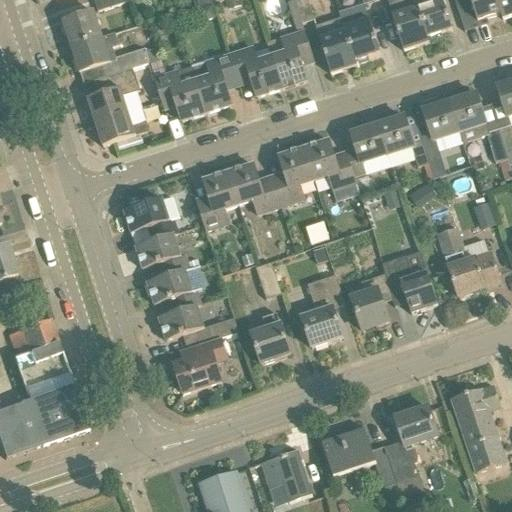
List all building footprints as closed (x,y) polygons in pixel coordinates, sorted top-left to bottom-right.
[(99,14),(130,3),(129,0),(100,0),(95,2),(99,14)] [(215,0),(196,0),(200,9),(217,4),(215,0)] [(240,0),(233,0),(226,2),(229,11),(243,7),(240,0)] [(316,22),(309,0),(302,0),(296,2),(298,10),(303,26),(316,22)] [(414,0),(388,0),(395,18),(393,19),(404,53),(430,45),(429,40),(419,10),(418,11),(414,0)] [(443,0),(414,0),(418,11),(419,10),(429,40),(454,32),(443,0)] [(455,0),(464,28),(483,22),(502,16),(497,0),(455,0)] [(511,0),(497,0),(502,16),(503,21),(511,18),(511,0)] [(298,10),(296,2),(288,4),(291,12),(298,10)] [(201,11),(203,18),(209,22),(217,19),(213,7),(201,11)] [(344,30),(345,34),(346,34),(356,64),(381,56),(369,22),(364,7),(340,15),(342,20),(341,20),(341,21),(344,30)] [(103,39),(95,15),(64,24),(64,26),(65,25),(73,49),(72,49),(72,50),(103,39)] [(345,34),(344,30),(341,21),(341,20),(317,28),(321,42),(320,43),(332,77),(357,68),(356,64),(346,34),(345,34)] [(316,64),(306,34),(283,41),(288,55),(273,60),(283,92),(308,84),(301,62),(313,59),(315,65),(316,64)] [(134,71),(150,65),(147,53),(146,51),(117,60),(114,50),(120,48),(116,35),(103,40),(103,39),(72,50),(73,50),(76,59),(75,59),(80,75),(102,68),(106,80),(134,71)] [(157,50),(147,53),(150,65),(162,61),(158,49),(157,50)] [(253,51),(231,58),(239,83),(251,79),(253,86),(258,100),(283,92),(273,60),(269,50),(254,55),(253,51)] [(209,65),(193,70),(197,84),(208,116),(233,108),(228,94),(226,87),(238,83),(240,89),(241,89),(239,83),(231,58),(209,65)] [(197,84),(193,70),(155,82),(165,113),(166,113),(164,106),(175,103),(178,110),(182,124),(208,116),(197,84)] [(106,80),(106,81),(94,85),(98,98),(89,101),(96,125),(129,115),(123,99),(141,93),(134,71),(106,80)] [(511,84),(498,89),(508,121),(511,119),(511,84)] [(464,145),(488,137),(490,137),(490,135),(477,96),(451,105),(461,135),(464,145)] [(423,143),(431,166),(444,162),(437,143),(461,135),(451,105),(424,113),(431,133),(421,136),(423,143)] [(136,138),(150,134),(147,125),(133,129),(129,115),(96,125),(104,149),(136,139),(136,138)] [(418,170),(425,168),(431,166),(423,143),(414,146),(405,119),(378,128),(388,159),(412,151),(418,170)] [(511,127),(499,132),(509,162),(511,167),(511,166),(511,127)] [(348,155),(356,179),(367,176),(364,167),(388,159),(378,128),(352,136),(357,152),(348,155)] [(490,137),(488,137),(497,166),(500,165),(509,162),(499,132),(490,135),(490,137)] [(141,137),(136,139),(118,145),(121,155),(145,147),(141,137)] [(337,165),(330,143),(305,151),(316,185),(330,180),(337,202),(361,195),(356,179),(348,155),(346,155),(348,161),(337,165)] [(280,159),(287,181),(275,185),(283,210),(307,202),(303,189),(316,185),(305,151),(280,159)] [(509,162),(500,165),(506,183),(511,180),(511,171),(511,167),(509,162)] [(429,182),(435,181),(431,166),(425,168),(429,182)] [(261,189),(254,167),(230,175),(240,208),(255,204),(260,217),(283,210),(275,185),(273,178),(271,179),(273,185),(261,189)] [(240,208),(230,175),(204,184),(209,198),(196,202),(207,234),(199,236),(202,245),(210,243),(207,234),(231,226),(227,213),(240,208)] [(418,211),(438,198),(429,185),(410,198),(418,211)] [(385,198),(390,212),(402,209),(398,194),(385,198)] [(139,198),(129,201),(132,211),(142,208),(139,198)] [(157,243),(174,238),(179,236),(174,223),(181,221),(174,201),(164,204),(163,202),(125,214),(132,236),(153,229),(157,243)] [(478,208),(484,227),(496,223),(490,204),(478,208)] [(308,229),(313,245),(330,240),(326,224),(308,229)] [(492,256),(467,264),(461,248),(463,247),(457,231),(438,238),(459,300),(502,286),(492,256)] [(174,238),(157,243),(137,250),(144,272),(164,265),(169,279),(186,274),(191,273),(191,272),(186,258),(181,259),(174,238)] [(8,247),(0,249),(0,283),(18,278),(8,247)] [(314,254),(318,266),(329,263),(325,250),(314,254)] [(439,308),(421,254),(384,267),(387,276),(394,302),(406,298),(412,317),(439,308)] [(242,259),(245,269),(255,265),(252,256),(242,259)] [(201,269),(199,261),(188,264),(191,272),(201,269)] [(272,265),(257,270),(267,302),(283,297),(272,265)] [(198,293),(193,295),(186,274),(169,279),(148,286),(155,308),(176,301),(180,315),(198,309),(202,308),(198,293)] [(383,306),(394,302),(387,276),(375,280),(377,287),(365,291),(367,296),(353,301),(363,334),(390,325),(383,306)] [(334,311),(346,307),(337,279),(309,288),(318,316),(302,321),(312,351),(344,340),(334,311)] [(192,350),(196,349),(214,343),(220,341),(240,335),(235,321),(205,331),(198,309),(180,315),(160,321),(167,343),(187,336),(192,350)] [(280,327),(276,316),(263,320),(266,332),(252,337),(262,368),(292,358),(280,327)] [(58,344),(50,323),(8,338),(16,360),(58,344)] [(216,367),(227,363),(220,341),(214,343),(196,349),(200,360),(175,368),(184,397),(223,385),(216,367)] [(14,361),(28,403),(29,403),(45,448),(90,432),(58,344),(16,360),(14,361)] [(490,414),(502,410),(495,389),(483,393),(482,392),(453,402),(469,450),(478,476),(507,466),(490,414)] [(29,403),(28,403),(21,405),(21,407),(0,413),(0,441),(6,461),(45,448),(29,403)] [(415,466),(418,465),(413,447),(439,439),(429,410),(396,421),(404,444),(386,450),(405,506),(411,504),(412,507),(429,501),(422,478),(419,479),(415,466)] [(405,506),(386,450),(373,454),(365,430),(364,431),(364,432),(352,437),(351,435),(350,435),(350,437),(338,441),(336,436),(335,436),(337,441),(323,446),(335,481),(376,468),(384,490),(390,511),(405,506)] [(299,454),(273,463),(272,459),(271,459),(272,463),(255,469),(256,470),(261,468),(269,492),(284,488),(290,505),(314,498),(299,454)] [(248,511),(236,475),(201,486),(209,511),(248,511)]
